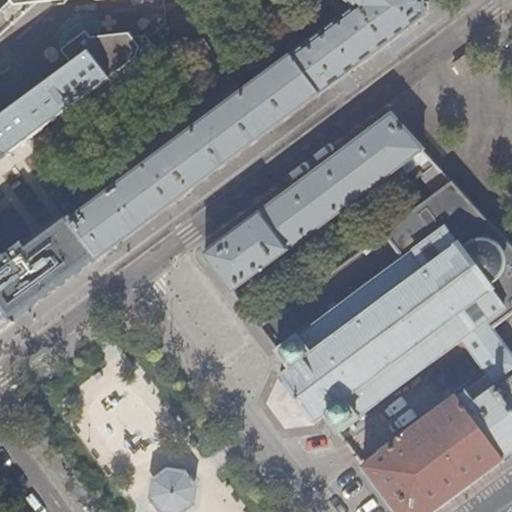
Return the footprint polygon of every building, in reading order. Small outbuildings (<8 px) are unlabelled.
[(345,0),(356,8),(102,198),(57,137),(32,156),(49,179),(43,184),(68,217),(71,222),(99,259),(180,198),(355,68),(359,65),(394,39),(424,17),(423,5),(423,0),(345,0)] [(138,60),(142,51),(131,37),(89,40),(85,34),(61,51),(71,65),(87,53),(107,81),(121,71),(122,73),(138,60)] [(0,158),(9,152),(107,81),(87,53),(71,65),(0,117),(0,158)] [(456,66),(463,76),(473,69),(466,59),(456,66)] [(288,250),(423,150),(391,115),(387,118),(388,119),(374,128),(260,213),(253,219),(204,255),(232,292),(288,250)] [(453,184),(452,182),(437,165),(424,177),(438,196),(453,184)] [(288,370),(280,377),(314,422),(324,415),(339,434),(359,418),(359,417),(441,355),(460,341),(493,385),(507,375),(511,370),(511,356),(491,329),(511,313),(511,248),(453,184),(438,196),(384,235),(402,259),(298,336),(297,335),(275,351),(288,370)] [(99,259),(68,217),(65,218),(68,222),(29,250),(22,241),(0,257),(0,304),(13,323),(22,317),(99,259)] [(0,304),(0,332),(13,323),(0,304)] [(493,385),(460,341),(441,355),(446,364),(458,356),(463,363),(465,362),(479,380),(489,394),(496,388),(493,385)] [(314,422),(280,377),(279,375),(271,381),(262,403),(271,418),(282,433),(310,431),(315,424),(314,422)] [(511,378),(510,380),(507,375),(493,385),(496,388),(511,409),(511,378)] [(511,409),(496,388),(489,394),(479,380),(456,397),(506,460),(511,454),(511,409)] [(506,460),(456,397),(441,409),(364,467),(378,486),(396,511),(434,511),(436,511),(455,497),(465,489),(474,482),(491,470),(506,460)] [(345,443),(366,427),(359,418),(339,434),(345,443)] [(152,499),(163,511),(181,511),(192,504),(194,487),(184,474),(168,473),(155,482),(152,499)]
